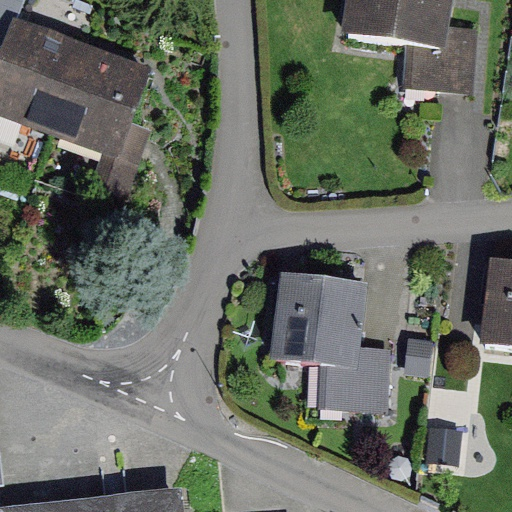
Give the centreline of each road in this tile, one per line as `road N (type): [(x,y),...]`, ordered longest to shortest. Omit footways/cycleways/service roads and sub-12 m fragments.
road 1 (residential): [(230,236),(511,218)]
road 2 (residential): [(154,391),(188,423),(373,511)]
road 3 (residential): [(230,236),(244,184),(231,0)]
road 4 (residential): [(154,391),(182,350),(230,236)]
road 5 (residential): [(0,343),(103,384),(154,391)]
